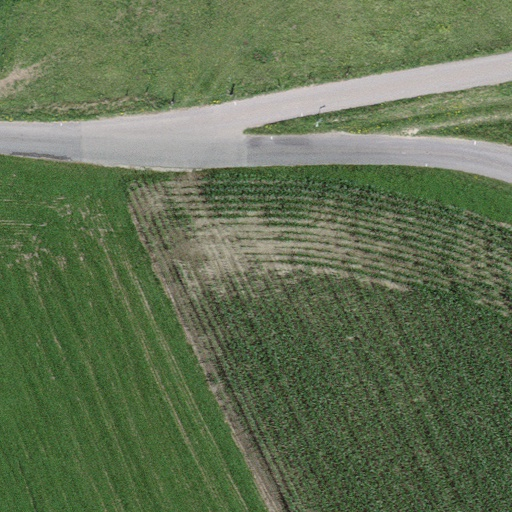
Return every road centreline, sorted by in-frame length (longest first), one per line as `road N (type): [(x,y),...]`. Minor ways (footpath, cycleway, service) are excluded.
road 1 (unclassified): [(511,59),(62,150)]
road 2 (unclassified): [(62,150),(406,151),(511,165)]
